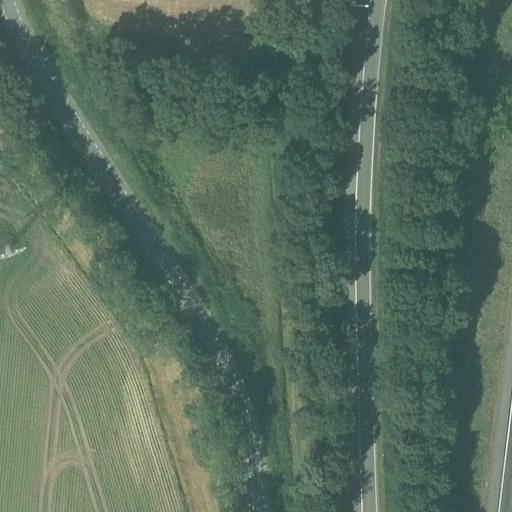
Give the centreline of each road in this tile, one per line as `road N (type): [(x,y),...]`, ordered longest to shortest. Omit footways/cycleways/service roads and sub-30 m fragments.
road 1 (unclassified): [(257,511),(244,423),(218,354),(33,59),(6,0)]
road 2 (motorway): [(377,0),(363,244),(370,511)]
